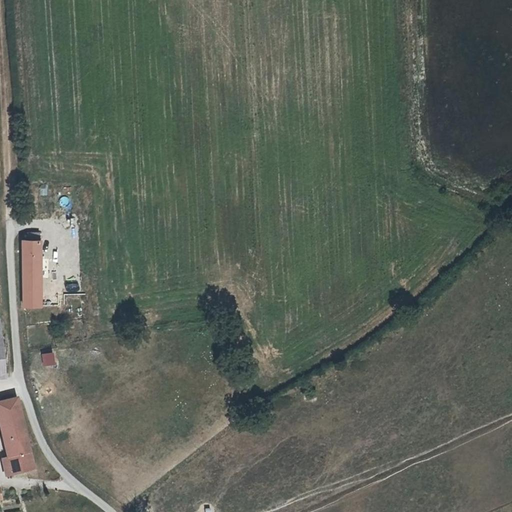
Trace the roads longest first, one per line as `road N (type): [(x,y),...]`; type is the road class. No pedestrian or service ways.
road 1 (unclassified): [(107,511),(47,458),(31,419),(16,371),(8,229)]
road 2 (track): [(8,229),(0,68)]
